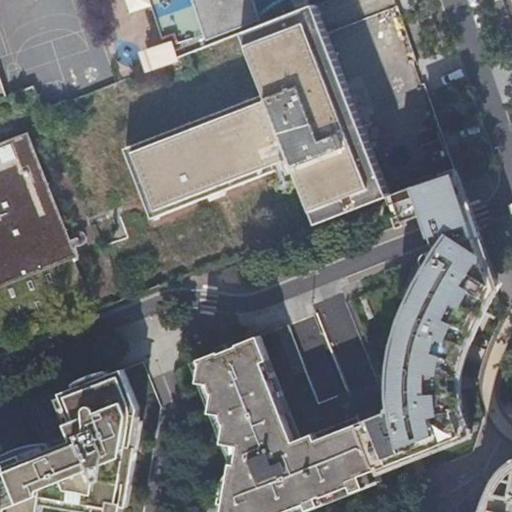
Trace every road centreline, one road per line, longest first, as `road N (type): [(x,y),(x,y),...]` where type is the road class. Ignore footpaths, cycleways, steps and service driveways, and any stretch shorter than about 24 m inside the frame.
road 1 (residential): [(0,364),(162,298),(257,301),(511,191)]
road 2 (residential): [(511,178),(452,0)]
